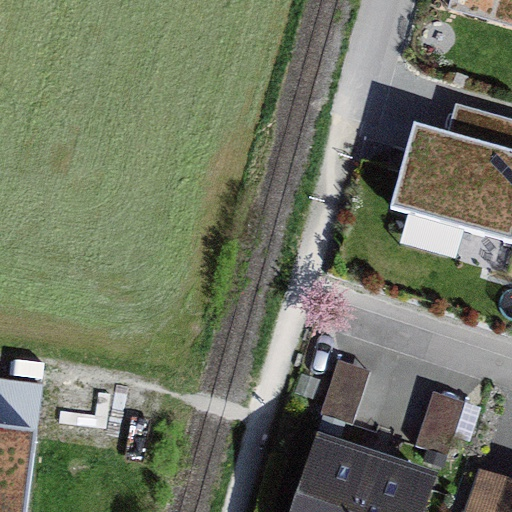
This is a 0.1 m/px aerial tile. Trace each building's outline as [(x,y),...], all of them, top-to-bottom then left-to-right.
[(511,0),(453,0),(452,3),(511,19),(511,0)] [(511,132),(506,153),(414,127),(390,211),(511,244),(511,132)] [(370,372),(338,362),(321,416),(353,426),(370,372)] [(433,394),(416,447),(448,458),(466,404),(433,394)] [(0,511),(29,511),(39,434),(0,429),(0,511)] [(359,511),(374,467),(319,449),(298,511),(359,511)] [(418,511),(428,485),(374,467),(359,511),(418,511)]
